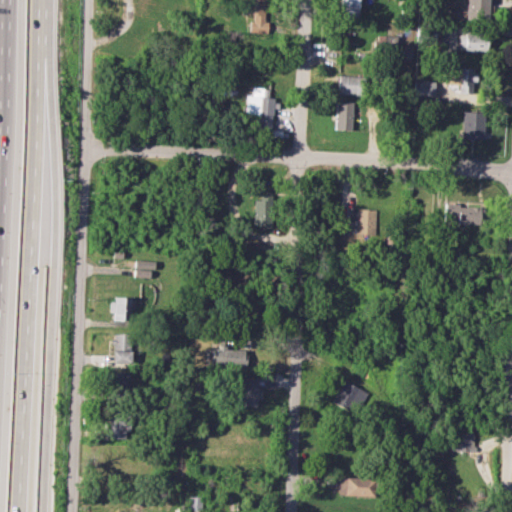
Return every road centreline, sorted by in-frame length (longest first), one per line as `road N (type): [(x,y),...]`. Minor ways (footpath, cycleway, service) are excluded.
road 1 (residential): [(87,0),(69,511)]
road 2 (motorway): [(22,511),(39,0)]
road 3 (residential): [(304,0),(288,511)]
road 4 (motorway): [(42,511),(56,182),(38,52)]
road 5 (residential): [(82,147),(511,170)]
road 6 (residential): [(511,262),(503,511)]
road 7 (motorway): [(0,129),(4,0)]
